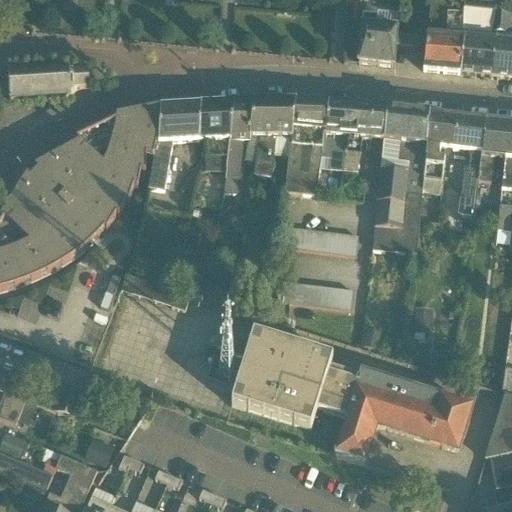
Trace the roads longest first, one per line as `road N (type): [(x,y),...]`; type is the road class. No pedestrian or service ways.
road 1 (residential): [(511,106),(352,79),(232,76),(139,93)]
road 2 (residential): [(320,511),(143,432)]
road 3 (residential): [(139,93),(25,140),(5,159)]
road 4 (residential): [(139,93),(108,56),(13,51)]
